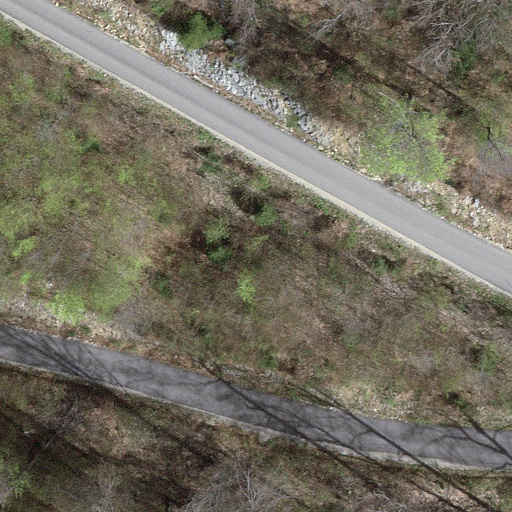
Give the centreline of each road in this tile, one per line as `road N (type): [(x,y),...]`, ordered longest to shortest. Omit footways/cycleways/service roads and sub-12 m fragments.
road 1 (unclassified): [(511,277),(339,192),(0,3)]
road 2 (unclassified): [(0,348),(169,382),(358,436),(511,454)]
